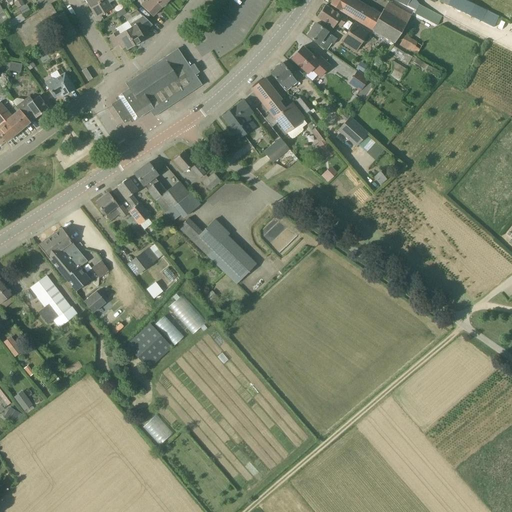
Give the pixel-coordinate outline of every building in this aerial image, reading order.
[(21,0),(18,0),(14,3),(17,8),(24,5),(21,0)] [(96,19),(112,9),(109,4),(114,1),(113,0),(102,0),(90,8),(96,19)] [(168,0),(142,0),(144,2),(141,5),(152,17),(168,0)] [(356,0),(332,0),(330,5),(339,10),(393,44),(406,24),(383,10),(380,15),(356,0)] [(450,0),(447,6),(466,15),(471,3),(464,0),(450,0)] [(471,3),(466,15),(481,22),(481,21),(484,16),(486,10),(482,8),(471,3)] [(50,21),(63,42),(76,34),(63,12),(57,16),(50,4),(37,12),(44,24),(50,21)] [(23,16),(29,12),(24,5),(19,9),(23,16)] [(346,19),(334,10),(325,5),(317,17),(333,27),(335,24),(340,28),(346,19)] [(419,5),(416,10),(414,13),(437,26),(442,17),(419,5)] [(140,32),(152,25),(140,13),(127,21),(131,28),(125,31),(134,46),(141,41),(140,38),(143,36),(140,32)] [(21,14),(9,21),(13,27),(25,20),(21,14)] [(341,42),(355,52),(368,32),(354,22),(341,42)] [(337,39),(324,30),(315,24),(307,36),(326,50),(331,44),(332,45),(337,39)] [(127,50),(134,46),(125,31),(118,35),(116,32),(107,37),(114,48),(119,45),(122,49),(125,47),(127,50)] [(422,46),(415,41),(414,44),(409,52),(416,56),(421,48),(422,46)] [(314,58),(309,53),(301,46),(290,58),(308,74),(311,71),(319,78),(331,66),(318,54),(314,58)] [(406,54),(402,60),(402,61),(408,64),(412,57),(406,54)] [(172,70),(165,59),(164,58),(125,84),(128,89),(121,94),(115,98),(116,101),(111,105),(124,124),(129,120),(131,123),(138,119),(190,85),(182,74),(184,73),(179,65),(172,70)] [(35,67),(31,61),(25,65),(28,71),(35,67)] [(389,75),(399,81),(406,69),(404,68),(393,61),(392,62),(391,70),(392,71),(389,75)] [(366,66),(360,62),(357,66),(356,69),(362,73),(367,66),(366,66)] [(282,63),(270,73),(285,91),(297,82),(290,74),(291,74),(282,63)] [(92,79),(90,76),(86,68),(81,71),(88,81),(92,79)] [(359,90),(357,94),(363,99),(373,85),(367,81),(368,79),(357,72),(349,83),(359,90)] [(44,82),(54,98),(62,93),(64,96),(74,89),(64,73),(53,80),(51,78),(44,82)] [(277,123),(286,133),(304,119),(291,104),(284,109),(278,102),(281,100),(264,79),(251,89),(270,114),(264,119),(271,127),(277,123)] [(48,109),(38,96),(33,101),(29,96),(23,101),(23,100),(15,106),(18,110),(19,110),(29,122),(30,122),(29,122),(29,121),(27,119),(33,115),(36,118),(48,109)] [(302,96),(296,101),(309,117),(316,112),(302,96)] [(253,114),(249,108),(243,100),(222,116),(235,132),(236,131),(241,137),(255,126),(249,117),(253,114)] [(19,110),(18,110),(11,116),(0,102),(0,114),(16,134),(29,122),(19,110)] [(339,116),(346,121),(348,119),(348,118),(350,117),(344,111),(339,116)] [(0,135),(6,142),(16,134),(0,114),(0,135)] [(368,133),(350,117),(337,131),(355,147),(358,144),(366,152),(375,143),(366,135),(368,133)] [(332,147),(326,139),(327,139),(317,126),(310,131),(319,144),(317,146),(327,160),(336,153),(331,148),(332,147)] [(272,162),(288,149),(280,139),(264,152),(272,162)] [(199,179),(205,174),(200,168),(195,162),(190,156),(188,157),(183,151),(173,160),(184,172),(189,167),(199,179)] [(165,213),(171,221),(180,215),(183,218),(199,205),(190,193),(189,195),(179,182),(178,182),(174,176),(169,179),(174,185),(166,192),(158,182),(155,178),(158,176),(148,163),(134,174),(143,187),(144,186),(147,190),(146,190),(155,201),(165,213)] [(209,190),(212,187),(220,181),(214,174),(203,183),(209,190)] [(387,180),(382,175),(376,180),(380,185),(387,180)] [(132,195),(137,191),(128,178),(116,187),(131,206),(126,209),(139,226),(140,225),(143,230),(150,225),(146,219),(150,216),(140,203),(138,204),(132,195)] [(117,205),(114,201),(108,193),(95,203),(104,215),(105,215),(110,221),(119,214),(122,218),(128,214),(120,203),(117,205)] [(62,228),(38,245),(44,254),(75,292),(90,280),(79,266),(76,268),(65,255),(75,247),(62,228)] [(227,236),(207,256),(236,284),(256,265),(227,236)] [(158,259),(148,247),(126,264),(136,276),(158,259)] [(101,261),(91,269),(99,279),(109,272),(101,261)] [(96,339),(46,276),(24,293),(31,302),(36,297),(44,308),(38,312),(47,325),(52,321),(72,346),(71,347),(75,353),(76,352),(78,354),(96,339)] [(0,279),(0,303),(0,304),(12,293),(7,287),(7,288),(0,279)] [(95,292),(83,302),(93,313),(105,303),(95,292)] [(149,323),(126,346),(148,370),(172,348),(149,323)] [(22,352),(13,341),(6,347),(14,358),(22,352)] [(11,403),(0,388),(0,395),(7,405),(11,403)] [(19,413),(11,408),(6,417),(14,421),(19,413)]
